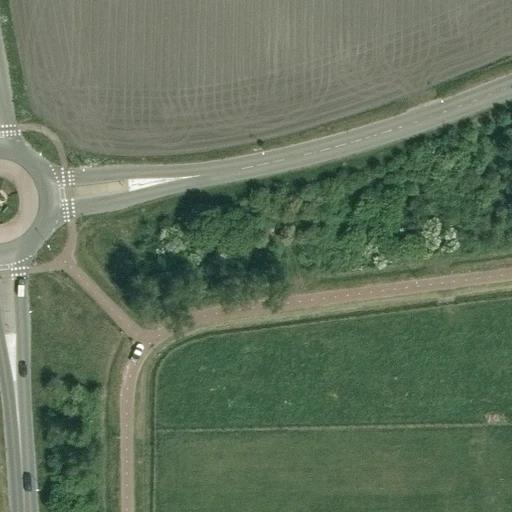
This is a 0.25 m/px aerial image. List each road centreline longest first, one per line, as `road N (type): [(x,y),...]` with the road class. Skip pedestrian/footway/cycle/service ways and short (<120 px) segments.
road 1 (unclassified): [(126,511),(128,381),(145,346),(176,324),(511,274)]
road 2 (secondary): [(52,195),(262,164),(390,130),(511,85)]
road 3 (secondary): [(2,256),(24,511)]
